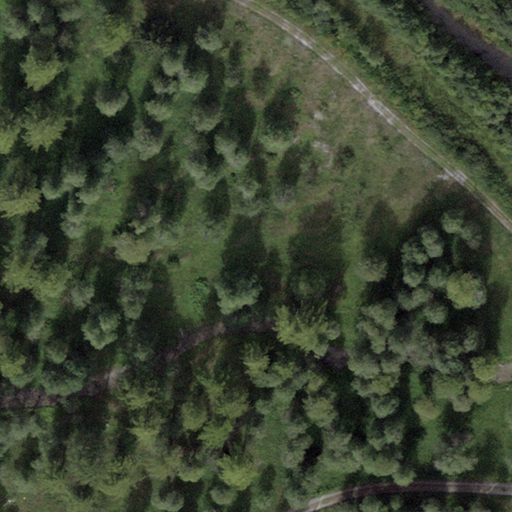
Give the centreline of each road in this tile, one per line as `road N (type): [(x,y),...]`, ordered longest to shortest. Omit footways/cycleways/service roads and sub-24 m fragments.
road 1 (track): [(244,0),(284,21),(511,223)]
road 2 (track): [(511,492),(439,484),(345,498),(316,511)]
